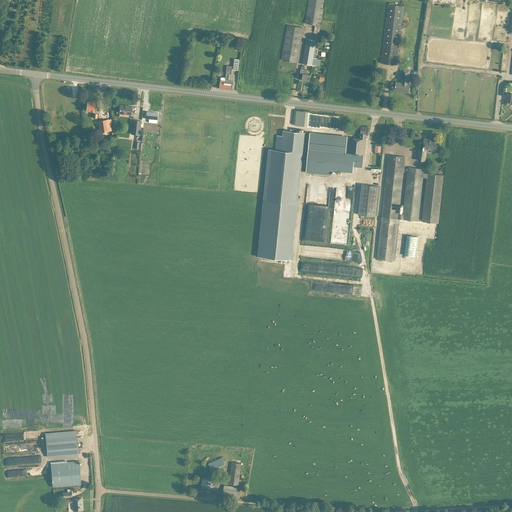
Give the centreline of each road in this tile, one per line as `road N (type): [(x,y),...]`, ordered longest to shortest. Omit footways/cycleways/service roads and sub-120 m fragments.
road 1 (tertiary): [(511,128),(34,73)]
road 2 (unclassified): [(99,490),(86,347),(34,73)]
road 3 (unclassified): [(243,502),(99,490)]
